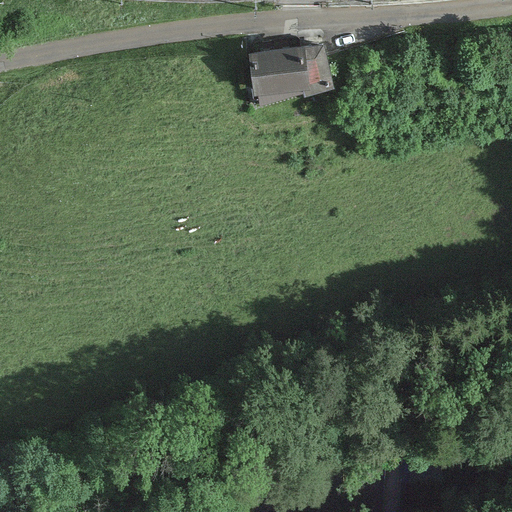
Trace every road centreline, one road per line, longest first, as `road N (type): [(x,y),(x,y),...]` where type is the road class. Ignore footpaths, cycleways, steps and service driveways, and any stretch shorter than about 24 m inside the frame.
road 1 (unclassified): [(300,21),(0,63)]
road 2 (unclassified): [(511,5),(300,21)]
